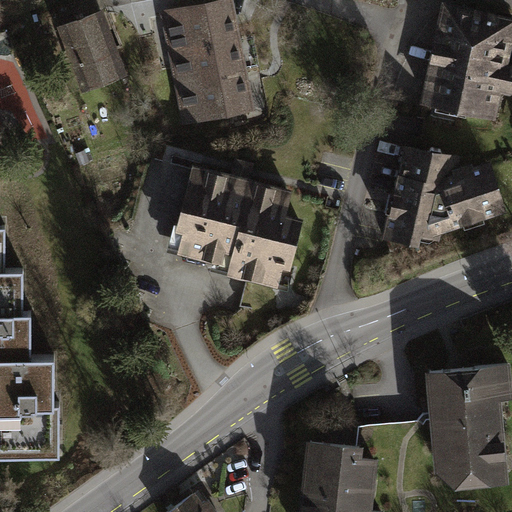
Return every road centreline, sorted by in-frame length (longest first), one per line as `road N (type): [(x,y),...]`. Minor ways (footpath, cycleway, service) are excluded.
road 1 (secondary): [(251,392),(338,336),(511,267)]
road 2 (secondary): [(88,511),(251,392)]
road 3 (residential): [(260,511),(268,417),(251,392)]
